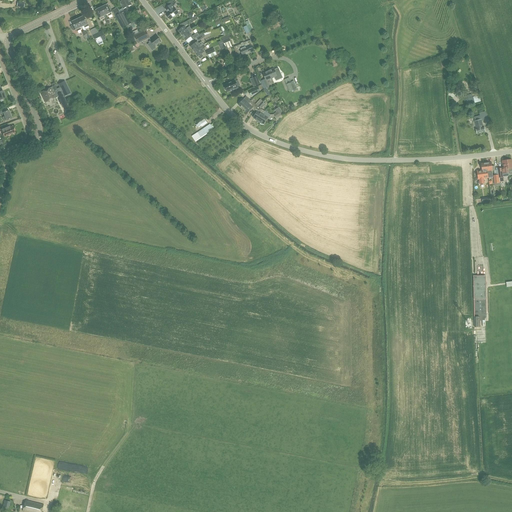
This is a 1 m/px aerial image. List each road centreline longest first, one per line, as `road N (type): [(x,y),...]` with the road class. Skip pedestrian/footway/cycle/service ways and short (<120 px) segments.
road 1 (residential): [(511,151),(332,158),(255,133),(205,82)]
road 2 (tertiary): [(1,155),(30,144),(39,131),(8,40)]
